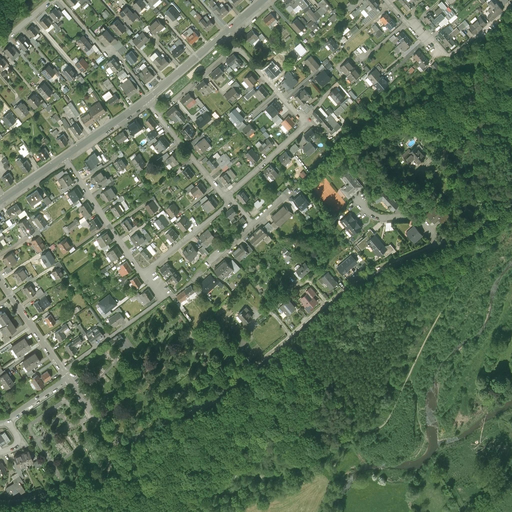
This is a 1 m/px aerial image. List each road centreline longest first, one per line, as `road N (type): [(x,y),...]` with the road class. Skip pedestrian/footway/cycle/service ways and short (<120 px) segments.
road 1 (track): [(474,230),(476,246),(376,430),(350,432),(337,452),(241,484),(193,511)]
road 2 (unclassified): [(438,245),(372,273),(213,399)]
road 3 (residential): [(141,273),(63,157)]
road 4 (residential): [(58,0),(149,98)]
